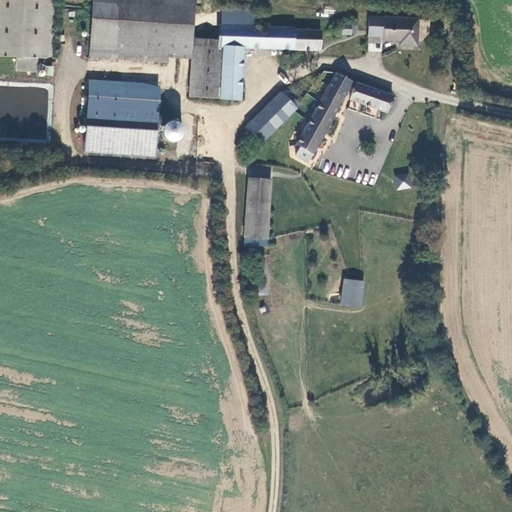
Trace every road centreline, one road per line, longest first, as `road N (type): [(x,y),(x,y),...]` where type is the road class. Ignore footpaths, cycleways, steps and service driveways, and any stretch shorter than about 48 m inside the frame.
road 1 (track): [(273,511),(272,418),(237,304),(227,172),(69,164),(0,175)]
road 2 (unclassified): [(233,119),(307,65),(369,71),(511,114)]
road 3 (unclassified): [(70,72),(142,74),(194,110),(233,119)]
